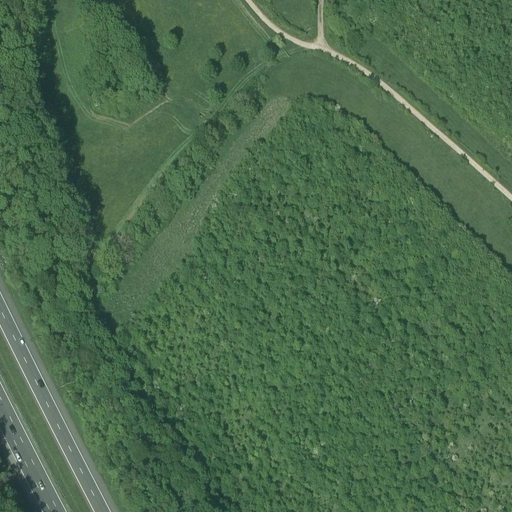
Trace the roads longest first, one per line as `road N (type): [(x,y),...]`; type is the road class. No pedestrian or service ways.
road 1 (track): [(320,49),(371,76),(511,199)]
road 2 (motorway): [(105,511),(0,301)]
